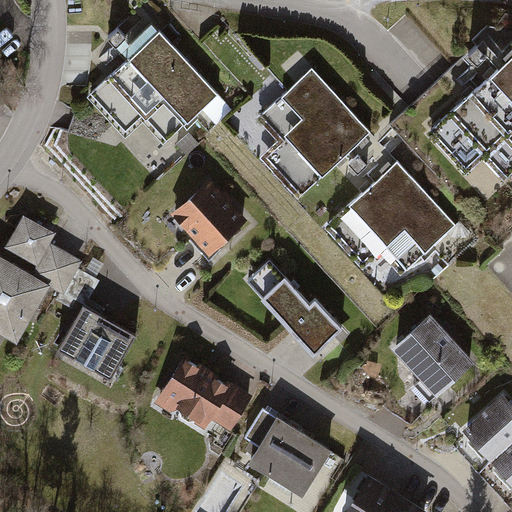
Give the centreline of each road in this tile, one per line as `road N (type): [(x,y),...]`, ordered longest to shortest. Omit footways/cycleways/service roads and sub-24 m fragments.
road 1 (residential): [(2,162),(65,197),(164,308),(390,444),(470,511)]
road 2 (residential): [(221,0),(334,18),(406,84)]
road 3 (residential): [(2,162),(32,112),(41,78),(44,0)]
